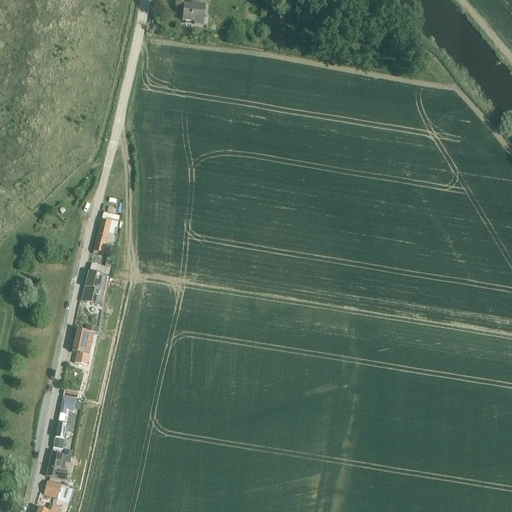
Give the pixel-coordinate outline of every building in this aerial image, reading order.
[(193,24),(203,25),(205,5),(191,4),(191,6),(184,6),(182,21),(194,22),(193,24)] [(58,210),(66,214),(69,208),(60,204),(58,210)] [(94,252),(104,255),(108,256),(115,228),(117,229),(119,218),(103,214),(94,252)] [(89,271),(109,276),(110,270),(91,265),(89,271)] [(98,275),(88,273),(84,289),(88,290),(85,303),(101,307),(108,278),(103,276),(98,275)] [(62,297),(49,297),(49,308),(62,308),(62,297)] [(88,326),(87,333),(94,334),(96,327),(88,326)] [(76,354),(75,360),(74,365),(87,367),(93,335),(76,331),(72,353),(76,354)] [(82,393),(65,391),(64,397),(80,400),(82,393)] [(63,400),(60,414),(65,415),(66,409),(73,411),(75,402),(63,400)] [(58,425),(53,449),(62,451),(63,449),(65,450),(66,445),(63,445),(64,442),(66,434),(72,435),(74,426),(65,424),(65,426),(58,425)] [(51,453),(45,478),(64,483),(67,473),(63,472),(65,464),(69,464),(70,458),(66,457),(65,457),(51,453)] [(50,498),(55,500),(57,492),(59,493),(61,486),(49,483),(47,490),(52,491),(50,498)]
